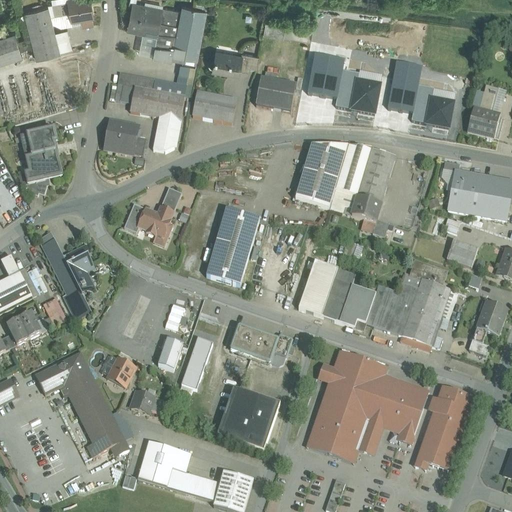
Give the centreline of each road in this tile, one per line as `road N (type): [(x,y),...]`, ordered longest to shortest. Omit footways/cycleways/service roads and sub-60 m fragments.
road 1 (residential): [(85,201),(109,248),(136,267),(499,395)]
road 2 (residential): [(511,163),(379,137),(306,133),(192,158),(85,201)]
road 3 (residential): [(85,201),(109,0)]
